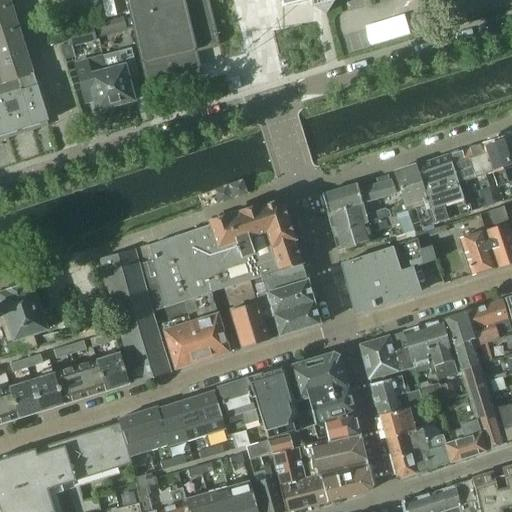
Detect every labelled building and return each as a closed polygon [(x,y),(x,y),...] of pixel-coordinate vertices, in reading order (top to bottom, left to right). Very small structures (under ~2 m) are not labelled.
[(0,0),(0,9),(11,6),(9,0),(0,0)] [(196,38),(203,36),(194,0),(130,0),(151,86),(175,80),(171,68),(185,64),(182,50),(189,48),(187,40),(196,38)] [(280,0),(282,7),(311,0),(313,7),(326,15),(334,2),(333,0),(280,0)] [(0,34),(19,28),(11,6),(0,9),(0,34)] [(125,26),(123,17),(94,25),(96,33),(125,26)] [(96,41),(92,26),(66,33),(70,48),(96,41)] [(0,34),(0,59),(26,51),(19,28),(0,34)] [(0,59),(0,85),(33,75),(26,51),(0,59)] [(103,57),(116,106),(134,101),(130,85),(132,85),(130,79),(137,77),(131,55),(120,58),(118,52),(103,57)] [(74,64),(82,92),(89,90),(90,96),(92,95),(96,111),(116,106),(103,57),(74,64)] [(0,136),(48,121),(33,75),(0,85),(0,136)] [(511,133),(502,137),(511,167),(511,133)] [(502,137),(482,143),(482,144),(492,173),(496,188),(511,182),(511,167),(502,137)] [(482,144),(465,150),(479,191),(488,188),(485,175),(492,173),(482,144)] [(463,150),(448,155),(458,184),(463,183),(467,195),(474,193),(479,191),(465,150),(463,150)] [(446,156),(416,166),(434,225),(471,212),(468,205),(464,206),(463,199),(458,184),(448,155),(446,156)] [(416,166),(393,174),(407,213),(416,210),(421,229),(434,225),(416,166)] [(327,214),(360,204),(395,195),(391,180),(358,190),(356,184),(321,195),(327,214)] [(488,188),(479,191),(484,208),(493,205),(488,188)] [(479,191),(474,193),(479,210),(484,208),(479,191)] [(251,280),(260,277),(301,264),(294,241),(295,241),(283,206),(276,203),(259,208),(209,225),(209,226),(148,246),(153,262),(166,308),(182,302),(210,293),(251,280)] [(332,233),(384,218),(390,217),(405,212),(402,203),(387,207),(388,212),(385,210),(364,215),(360,204),(327,214),(332,233)] [(492,231),(484,234),(496,269),(511,263),(511,235),(509,226),(503,207),(486,213),(492,231)] [(395,216),(400,235),(411,232),(405,213),(395,216)] [(387,229),(384,218),(332,233),(337,253),(341,252),(372,242),(370,234),(387,229)] [(471,276),(496,269),(484,234),(459,241),(470,273),(471,276)] [(417,251),(428,248),(424,236),(413,240),(414,242),(417,251)] [(411,268),(433,261),(428,248),(417,251),(414,242),(341,265),(353,309),(354,308),(359,311),(360,312),(361,312),(373,308),(375,307),(419,293),(411,268)] [(166,308),(153,262),(137,267),(133,252),(102,261),(125,342),(137,382),(167,372),(149,313),(166,308)] [(301,264),(260,277),(266,293),(306,281),(301,264)] [(256,302),(255,303),(261,319),(263,319),(273,316),(313,303),(306,281),(266,293),(260,277),(251,280),(257,301),(256,302)] [(43,328),(55,324),(50,308),(40,311),(31,284),(0,293),(0,329),(1,329),(7,345),(12,343),(16,355),(35,349),(32,337),(45,333),(43,328)] [(182,302),(189,324),(163,332),(175,370),(229,353),(210,293),(182,302)] [(511,330),(502,300),(470,311),(479,338),(480,342),(498,337),(497,335),(511,330)] [(270,340),(263,319),(261,319),(255,303),(244,307),(256,345),(270,340)] [(263,319),(270,340),(319,325),(313,303),(273,316),(263,319)] [(242,349),(256,345),(244,307),(232,311),(241,345),(242,349)] [(460,369),(478,363),(471,340),(479,338),(470,311),(444,320),(460,369)] [(422,326),(434,370),(437,381),(456,375),(449,352),(441,324),(440,321),(422,326)] [(415,375),(434,370),(422,326),(403,332),(413,367),(415,375)] [(413,367),(403,332),(388,337),(359,346),(368,380),(413,367)] [(92,348),(107,344),(104,335),(89,340),(92,348)] [(83,342),(67,347),(70,355),(85,351),(83,342)] [(487,343),(480,344),(485,362),(492,361),(487,343)] [(70,355),(67,347),(53,351),(56,360),(70,355)] [(307,399),(347,387),(338,358),(333,353),(287,367),(280,369),(246,380),(255,410),(259,423),(264,441),(291,433),(294,432),(291,423),(296,414),(293,404),(307,399)] [(96,361),(105,391),(128,384),(119,354),(96,361)] [(39,355),(23,360),(26,369),(42,364),(39,355)] [(26,369),(23,360),(9,365),(12,374),(26,369)] [(74,368),(83,398),(105,391),(96,361),(74,368)] [(460,369),(476,421),(486,451),(504,446),(478,363),(460,369)] [(52,375),(61,405),(83,398),(74,368),(52,375)] [(30,382),(39,412),(61,405),(52,375),(30,382)] [(378,417),(379,417),(402,411),(409,409),(423,406),(418,389),(405,392),(403,383),(407,381),(406,376),(370,385),(378,417)] [(246,380),(245,380),(217,389),(218,391),(216,391),(223,420),(238,417),(241,428),(259,423),(255,410),(246,380)] [(451,380),(438,383),(443,401),(456,397),(451,380)] [(493,395),(505,391),(502,380),(490,383),(493,395)] [(9,388),(18,418),(39,412),(30,382),(9,388)] [(438,383),(418,389),(423,406),(443,401),(438,383)] [(313,425),(353,413),(347,388),(347,387),(307,399),(313,425)] [(0,391),(0,423),(18,418),(9,388),(0,391)] [(214,392),(194,398),(205,435),(226,429),(214,392)] [(205,435),(194,398),(175,404),(187,441),(205,435)] [(187,441),(175,404),(158,409),(158,407),(156,408),(168,447),(187,441)] [(511,404),(497,409),(508,444),(511,442),(511,404)] [(168,447),(156,408),(137,414),(149,451),(166,445),(167,447),(168,447)] [(385,439),(422,428),(429,426),(426,416),(412,420),(409,409),(402,411),(379,417),(385,439)] [(357,428),(353,413),(313,425),(317,438),(357,428)] [(149,451),(137,414),(119,419),(120,423),(121,423),(129,453),(131,456),(149,451)] [(486,451),(476,421),(460,426),(460,429),(446,434),(449,442),(445,444),(451,463),(486,451)] [(45,446),(57,487),(66,485),(74,511),(90,511),(100,509),(97,498),(82,502),(76,481),(133,464),(129,453),(121,423),(45,446)] [(422,428),(385,439),(396,477),(401,479),(451,463),(445,444),(442,436),(426,441),(422,428)] [(264,441),(269,456),(296,450),(301,448),(296,431),(294,432),(291,433),(264,441)] [(312,446),(315,459),(316,463),(331,459),(335,472),(366,464),(358,432),(312,446)] [(236,450),(246,447),(248,447),(244,433),(232,437),(236,450)] [(248,447),(246,447),(249,459),(259,456),(256,444),(248,447)] [(221,445),(210,449),(212,457),(224,453),(221,445)] [(54,511),(48,490),(57,487),(45,446),(0,460),(0,511),(54,511)] [(212,457),(210,449),(198,452),(200,460),(212,457)] [(309,478),(305,462),(300,463),(296,450),(269,456),(285,510),(285,511),(291,511),(316,506),(310,482),(305,484),(304,479),(309,478)] [(243,463),(241,455),(230,458),(232,466),(243,463)] [(183,456),(171,459),(173,467),(185,464),(183,456)] [(173,467),(171,459),(160,463),(162,470),(173,467)] [(310,482),(316,506),(369,492),(372,487),(366,464),(335,472),(331,459),(316,463),(315,459),(305,462),(309,478),(304,479),(305,484),(310,482)] [(211,464),(199,467),(201,475),(213,471),(211,464)] [(511,511),(511,466),(472,479),(478,511),(511,511)] [(189,478),(201,475),(199,467),(187,470),(189,478)] [(261,468),(252,471),(255,483),(263,511),(281,511),(281,510),(267,467),(261,468)] [(148,487),(157,485),(155,477),(153,478),(151,474),(136,478),(139,490),(148,487)] [(401,503),(403,511),(457,511),(459,511),(478,511),(472,479),(454,486),(401,503)] [(257,511),(249,482),(227,487),(234,511),(257,511)] [(165,511),(165,509),(154,511),(150,511),(147,495),(150,495),(148,487),(139,490),(142,502),(144,511),(165,511)] [(234,511),(227,487),(207,493),(211,511),(234,511)] [(168,489),(161,491),(162,496),(165,509),(165,511),(187,511),(182,491),(170,494),(168,489)] [(188,511),(211,511),(207,493),(185,499),(188,511)] [(144,511),(142,502),(106,511),(144,511)]
